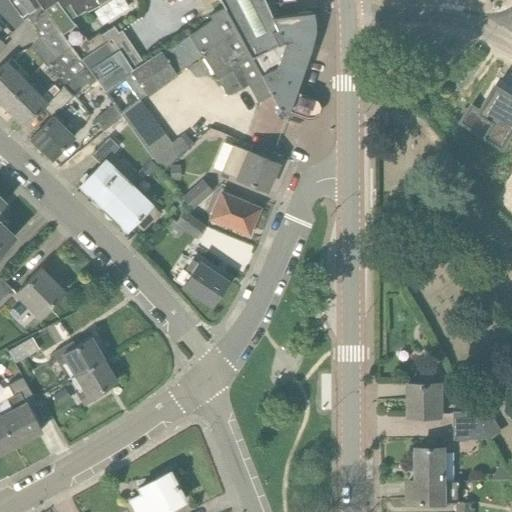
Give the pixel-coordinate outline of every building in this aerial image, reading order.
[(8,0),(0,0),(0,14),(15,29),(24,21),(21,17),(8,0)] [(44,12),(39,4),(35,0),(8,0),(21,17),(24,14),(30,22),(44,12)] [(105,0),(35,0),(39,4),(44,12),(80,60),(107,43),(99,31),(89,38),(74,18),(86,10),(87,11),(105,0)] [(123,0),(114,0),(99,9),(106,21),(128,7),(123,0)] [(273,16),(268,5),(266,5),(264,0),(218,0),(223,8),(261,78),(271,96),(278,108),(287,111),(294,91),(295,91),(309,50),(314,31),(314,12),(298,14),(273,16)] [(298,14),(299,0),(291,0),(268,5),(273,16),(298,14)] [(231,95),(248,85),(261,78),(223,8),(209,16),(212,20),(188,36),(201,55),(213,74),(214,73),(218,80),(217,80),(226,95),(231,95)] [(76,99),(96,81),(80,60),(44,12),(30,22),(37,30),(35,32),(38,36),(58,60),(49,67),(76,99)] [(48,65),(49,67),(58,60),(38,36),(30,47),(46,67),(48,65)] [(105,44),(80,60),(96,81),(103,92),(123,79),(143,65),(124,36),(113,43),(111,40),(105,44)] [(139,99),(201,55),(188,36),(143,65),(123,79),(138,100),(139,99)] [(0,102),(2,105),(25,82),(15,71),(19,66),(10,57),(0,67),(0,102)] [(271,96),(261,78),(248,85),(258,103),(271,96)] [(2,105),(22,125),(45,103),(25,82),(2,105)] [(503,148),(511,134),(511,95),(496,85),(480,111),(471,106),(461,123),(503,148)] [(30,139),(51,160),(73,137),(61,126),(65,122),(56,113),(73,96),(63,86),(41,107),(51,117),(30,139)] [(126,123),(146,108),(139,99),(138,100),(120,113),(122,117),(126,123)] [(120,113),(114,104),(94,120),(103,132),(122,117),(120,113)] [(133,132),(152,117),(146,108),(126,123),(133,132)] [(139,140),(159,126),(152,117),(133,132),(139,140)] [(146,149),(165,135),(159,126),(139,140),(146,149)] [(171,165),(193,144),(185,134),(172,144),(152,158),(162,172),(169,166),(171,165)] [(152,158),(172,144),(165,135),(146,149),(152,158)] [(103,209),(128,183),(105,161),(118,147),(109,138),(91,155),(100,164),(79,185),(103,209)] [(277,163),(248,151),(233,145),(221,172),(266,191),(277,163)] [(150,161),(142,169),(148,175),(156,167),(150,161)] [(179,165),(171,165),(169,166),(169,180),(179,180),(179,165)] [(182,198),(192,209),(211,193),(201,181),(182,198)] [(103,209),(126,231),(134,223),(142,231),(159,214),(128,183),(103,209)] [(258,209),(233,199),(219,193),(209,218),(248,234),(258,209)] [(0,252),(14,237),(3,226),(8,221),(0,213),(0,207),(5,202),(0,196),(0,252)] [(173,220),(167,228),(178,237),(184,229),(197,238),(204,227),(183,212),(176,222),(173,220)] [(382,225),(382,240),(393,240),(393,225),(382,225)] [(211,305),(227,282),(198,263),(193,260),(186,270),(191,274),(182,286),(211,305)] [(38,316),(62,292),(40,269),(15,294),(38,316)] [(0,299),(11,289),(0,277),(0,299)] [(75,376),(103,359),(90,337),(75,346),(73,342),(53,354),(60,366),(67,363),(75,376)] [(27,357),(20,345),(8,351),(15,364),(27,357)] [(76,394),(83,406),(107,392),(105,388),(116,382),(103,359),(75,376),(83,390),(76,394)] [(0,420),(14,446),(41,432),(25,403),(33,399),(22,378),(8,385),(13,394),(0,401),(0,420)] [(409,384),(409,416),(442,416),(442,384),(409,384)] [(64,388),(51,396),(58,407),(71,399),(64,388)] [(486,407),(475,413),(484,427),(490,438),(500,432),(486,407)] [(453,427),(484,427),(475,413),(475,412),(453,412),(453,427)] [(0,420),(0,453),(14,446),(0,420)] [(453,427),(453,440),(491,439),(490,438),(484,427),(453,427)] [(444,481),(444,464),(444,447),(417,448),(417,481),(444,481)] [(511,480),(501,464),(492,481),(511,481),(511,480)] [(162,511),(183,501),(168,473),(139,488),(142,493),(130,500),(136,511),(162,511)] [(409,503),(456,502),(456,481),(444,481),(417,481),(409,481),(409,503)] [(472,511),(472,502),(458,502),(457,511),(472,511)]
